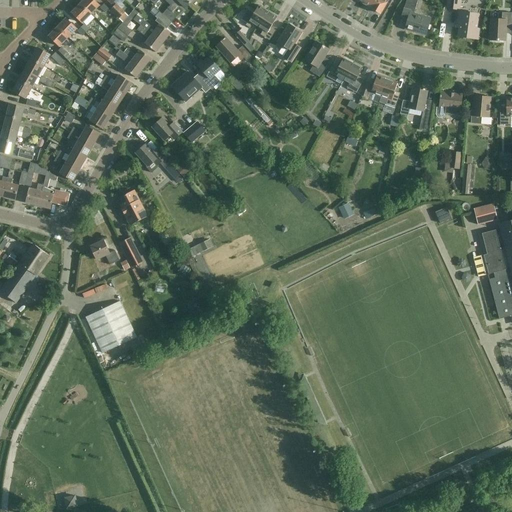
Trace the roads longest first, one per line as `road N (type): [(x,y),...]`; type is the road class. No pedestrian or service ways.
road 1 (residential): [(67,229),(146,93),(219,0)]
road 2 (unclassified): [(303,0),(407,55),(511,68)]
road 3 (residential): [(0,423),(58,299),(67,229)]
